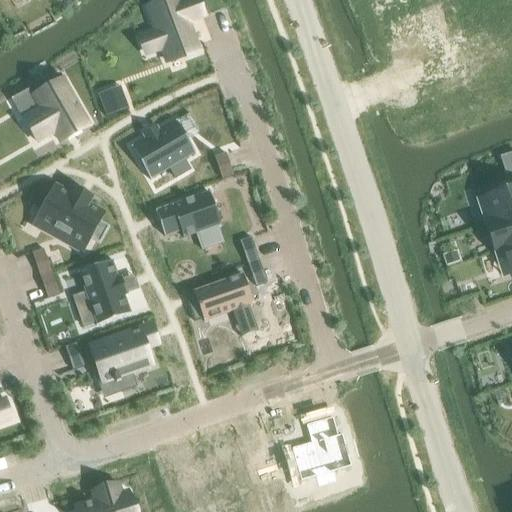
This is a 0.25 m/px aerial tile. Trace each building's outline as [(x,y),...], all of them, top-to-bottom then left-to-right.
[(178,0),(175,0),(148,10),(157,33),(153,34),(159,51),(163,49),(168,62),(198,50),(187,23),(201,17),(194,0),(188,0),(180,3),(178,0)] [(42,111),(24,121),(37,144),(55,134),(58,139),(85,123),(62,81),(35,97),(42,111)] [(121,88),(98,96),(107,118),(129,110),(121,88)] [(178,122),(131,147),(148,179),(169,168),(174,177),(188,170),(183,161),(195,154),(178,122)] [(226,155),(214,159),(222,181),(222,182),(234,178),(234,177),(226,155)] [(511,155),(501,159),(503,163),(507,174),(511,172),(511,155)] [(54,188),(37,220),(86,247),(90,240),(99,245),(109,227),(99,222),(103,215),(87,206),(90,199),(74,190),(70,197),(54,188)] [(511,190),(484,200),(492,224),(490,224),(490,225),(511,217),(511,190)] [(165,210),(156,213),(164,238),(181,232),(183,239),(196,235),(202,252),(223,244),(217,227),(221,226),(210,194),(165,210)] [(511,217),(490,225),(499,252),(511,247),(511,217)] [(251,239),(240,243),(248,265),(259,261),(251,239)] [(511,247),(499,252),(501,252),(509,276),(511,274),(511,247)] [(43,250),(31,254),(39,277),(40,278),(51,274),(51,273),(43,250)] [(458,252),(443,257),(446,268),(462,263),(458,252)] [(112,262),(79,274),(97,327),(131,315),(130,314),(124,297),(127,296),(121,279),(118,280),(112,262)] [(259,265),(248,270),(259,294),(270,289),(259,265)] [(51,274),(40,278),(47,301),(59,296),(51,274)] [(243,276),(194,293),(204,323),(232,313),(233,315),(234,315),(239,328),(254,323),(249,310),(250,309),(250,307),(253,306),(243,276)] [(109,342),(90,349),(95,366),(99,375),(102,384),(114,380),(116,385),(119,384),(122,394),(136,389),(138,388),(133,373),(144,369),(153,366),(140,331),(109,342)] [(76,345),(65,349),(74,371),(85,367),(76,345)] [(0,424),(14,419),(6,401),(0,403),(0,424)] [(310,444),(291,450),(301,483),(316,479),(319,488),(336,483),(333,474),(352,468),(343,435),(338,436),(333,418),(305,426),(310,444)] [(188,479),(175,483),(185,510),(197,506),(198,508),(223,499),(222,497),(234,492),(224,466),(212,471),(209,463),(185,471),(188,479)] [(288,470),(265,478),(271,494),(293,486),(288,470)] [(265,478),(242,485),(251,511),(277,511),(271,494),(265,478)] [(97,504),(80,509),(80,511),(132,511),(128,495),(121,497),(118,487),(94,494),(97,504)]
